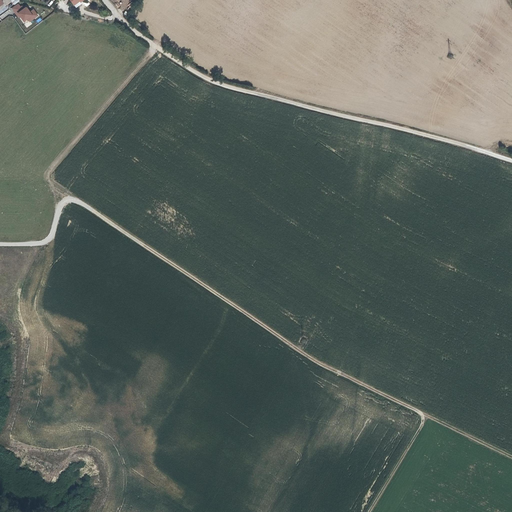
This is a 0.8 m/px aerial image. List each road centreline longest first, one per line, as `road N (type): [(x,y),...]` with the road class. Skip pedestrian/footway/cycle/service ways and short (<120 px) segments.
road 1 (track): [(60,202),(76,199),(318,363),(511,457)]
road 2 (track): [(124,23),(224,85),(511,160)]
